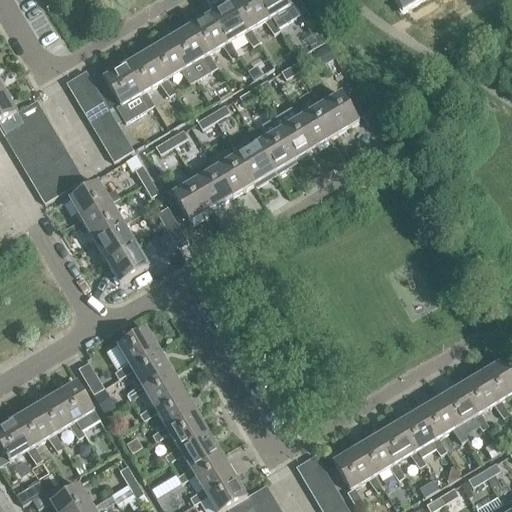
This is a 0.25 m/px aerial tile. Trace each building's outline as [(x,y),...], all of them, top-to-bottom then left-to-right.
[(254,0),(241,0),(230,7),(247,35),(244,37),(254,50),(259,47),(251,33),(265,25),(268,23),(254,0)] [(254,0),(268,23),(265,25),(274,38),(280,34),(278,31),(296,20),(293,15),(303,8),(298,0),(254,0)] [(420,0),(392,0),(402,15),(422,3),(420,0)] [(247,35),(230,7),(209,19),(226,48),(223,50),(232,63),(238,59),(230,46),(244,37),(247,35)] [(205,60),(202,62),(211,76),(217,72),(209,58),(223,50),(226,48),(209,19),(188,32),(205,60)] [(184,73),(181,75),(190,88),(196,84),(188,71),(202,62),(205,60),(188,32),(167,44),(184,73)] [(163,85),(160,87),(169,101),(175,97),(167,83),(181,75),(184,73),(167,44),(146,57),(163,85)] [(142,98),(139,100),(148,113),(154,109),(146,96),(160,87),(163,85),(146,57),(125,69),(142,98)] [(300,75),(314,67),(309,59),(295,67),(300,75)] [(142,98),(125,69),(123,66),(110,73),(112,77),(104,82),(121,111),(118,112),(126,126),(148,113),(139,100),(142,98)] [(286,83),(300,75),(295,67),(282,75),(286,83)] [(86,75),(66,87),(73,97),(92,86),(86,75)] [(258,100),(272,91),(267,84),(253,92),(258,100)] [(73,97),(79,107),(98,95),(92,86),(73,97)] [(244,108),(258,100),(253,92),(240,100),(244,108)] [(0,127),(17,117),(17,116),(4,95),(0,97),(0,127)] [(98,95),(79,107),(84,117),(104,105),(98,95)] [(320,109),(337,138),(359,125),(342,96),(320,109)] [(23,127),(43,115),(37,104),(17,116),(23,127)] [(84,117),(90,126),(110,115),(104,105),(84,117)] [(216,124),(230,116),(225,109),(211,117),(216,124)] [(299,122),(316,150),(337,138),(320,109),(299,122)] [(23,127),(29,137),(49,125),(43,115),(23,127)] [(110,115),(90,126),(96,136),(116,124),(110,115)] [(0,132),(4,139),(23,127),(17,116),(17,117),(0,127),(0,132)] [(202,133),(216,124),(211,117),(197,125),(202,133)] [(278,134),(295,163),(316,150),(299,122),(278,134)] [(262,129),(268,140),(257,147),(274,175),(276,178),(287,172),(285,168),(295,163),(278,134),(272,123),(262,129)] [(96,136),(102,146),(121,134),(116,124),(96,136)] [(29,137),(35,147),(55,135),(49,125),(29,137)] [(9,149),(29,137),(23,127),(4,139),(9,149)] [(160,157),(188,141),(183,133),(155,150),(160,157)] [(102,146),(107,155),(127,143),(121,134),(102,146)] [(35,147),(41,156),(60,144),(55,135),(35,147)] [(9,149),(15,159),(35,147),(29,137),(9,149)] [(114,166),(133,154),(127,143),(107,155),(114,166)] [(41,156),(46,166),(66,154),(60,144),(41,156)] [(15,159),(21,168),(41,156),(35,147),(15,159)] [(236,159),(253,187),(274,175),(257,147),(236,159)] [(72,163),(66,154),(46,166),(52,175),(72,163)] [(21,168),(27,177),(46,166),(41,156),(21,168)] [(215,171),(232,200),(253,187),(236,159),(215,171)] [(52,175),(58,185),(78,173),(72,163),(52,175)] [(32,187),(52,175),(46,166),(27,177),(32,187)] [(153,201),(160,197),(144,169),(136,173),(153,201)] [(232,200),(215,171),(194,184),(211,212),(232,200)] [(84,184),(78,173),(58,185),(64,196),(84,184)] [(32,187),(38,197),(58,185),(52,175),(32,187)] [(211,212),(194,184),(172,197),(189,225),(211,212)] [(45,207),(64,196),(58,185),(38,197),(45,207)] [(120,202),(114,194),(106,199),(98,185),(69,202),(82,224),(111,207),(111,208),(120,202)] [(82,224),(95,245),(123,228),(111,208),(111,207),(82,224)] [(164,228),(175,221),(169,211),(158,217),(164,228)] [(189,247),(175,221),(164,228),(178,252),(179,253),(189,247)] [(123,228),(95,245),(107,266),(136,249),(123,228)] [(120,288),(149,271),(136,249),(107,266),(120,288)] [(118,349),(128,367),(130,371),(159,354),(146,332),(118,349)] [(159,354),(130,371),(128,367),(115,377),(119,383),(133,375),(141,388),(143,392),(171,375),(159,354)] [(498,407),(494,409),(503,422),(510,418),(502,405),(511,398),(511,381),(502,365),(481,378),(498,407)] [(94,398),(104,392),(89,366),(79,372),(94,398)] [(171,375),(143,392),(141,388),(128,398),(132,404),(145,396),(153,409),(156,413),(184,396),(171,375)] [(498,407),(481,378),(460,391),(477,419),(473,421),(481,430),(484,434),(489,431),(481,417),(494,409),(498,407)] [(73,428),(69,430),(79,443),(85,439),(82,434),(100,424),(78,386),(56,399),(73,428)] [(460,391),(439,403),(456,432),(452,434),(461,447),(468,443),(465,439),(481,430),(473,421),(477,419),(460,391)] [(104,416),(114,410),(104,393),(94,399),(104,416)] [(166,430),(168,434),(197,417),(184,396),(156,413),(153,409),(140,419),(144,425),(158,417),(166,430)] [(56,438),(69,430),(73,428),(56,399),(35,412),(52,440),(48,442),(58,455),(64,452),(56,438)] [(456,432),(439,403),(418,416),(435,444),(431,446),(436,453),(441,460),(447,456),(439,442),(452,434),(456,432)] [(31,453),(27,455),(37,468),(43,464),(35,450),(48,442),(52,440),(35,412),(14,424),(31,453)] [(435,444),(418,416),(397,428),(414,457),(410,459),(419,472),(426,468),(422,461),(436,453),(431,446),(435,444)] [(209,438),(197,417),(168,434),(166,430),(153,440),(157,446),(170,438),(178,451),(181,455),(209,438)] [(14,424),(0,432),(0,450),(13,472),(21,467),(18,461),(27,455),(31,453),(14,424)] [(393,469),(389,471),(399,485),(405,481),(397,467),(410,459),(414,457),(397,428),(376,441),(393,469)] [(222,459),(209,438),(181,455),(178,451),(165,461),(169,467),(183,459),(191,472),(193,476),(222,459)] [(372,482),(368,484),(378,497),(384,493),(376,480),(389,471),(393,469),(376,441),(355,453),(372,482)] [(372,482),(355,453),(333,466),(350,495),(347,497),(356,510),(363,506),(355,492),(368,484),(372,482)] [(234,480),(222,459),(193,476),(191,472),(178,481),(182,488),(195,480),(203,493),(206,497),(234,480)] [(302,481),(322,470),(316,459),(296,471),(302,481)] [(486,483),(500,475),(495,468),(482,476),(486,483)] [(128,489),(136,484),(128,470),(120,475),(128,489)] [(302,481),(308,491),(328,479),(322,470),(302,481)] [(473,492),(486,483),(482,476),(468,484),(473,492)] [(32,503),(58,488),(52,478),(26,493),(32,503)] [(328,479),(308,491),(314,501),(334,489),(328,479)] [(214,511),(229,511),(247,501),(234,480),(206,497),(203,493),(190,502),(194,509),(208,501),(214,511)] [(136,502),(144,498),(136,484),(128,489),(136,502)] [(40,511),(51,506),(54,511),(89,511),(92,510),(79,489),(64,498),(58,488),(32,503),(37,511),(40,511)] [(128,489),(111,499),(119,511),(129,506),(132,511),(136,511),(148,505),(144,498),(136,502),(128,489)] [(266,489),(247,501),(253,511),(273,500),(266,489)] [(314,501),(320,510),(339,499),(334,489),(314,501)] [(444,508),(458,500),(454,493),(440,501),(444,508)] [(339,499),(320,510),(320,511),(338,511),(345,508),(339,499)] [(274,511),(279,509),(273,500),(253,511),(274,511)] [(252,511),(253,511),(247,501),(229,511),(252,511)] [(427,511),(438,511),(444,508),(440,501),(426,509),(427,511)]
